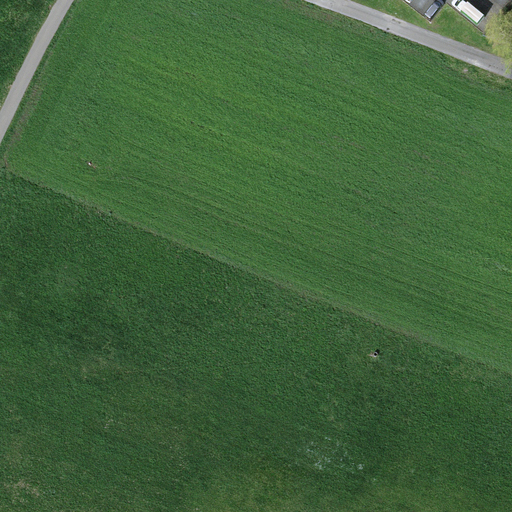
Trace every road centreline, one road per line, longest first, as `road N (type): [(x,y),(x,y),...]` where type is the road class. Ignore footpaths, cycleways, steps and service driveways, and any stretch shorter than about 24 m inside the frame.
road 1 (unclassified): [(511,74),(316,0)]
road 2 (unclassified): [(74,0),(0,143)]
